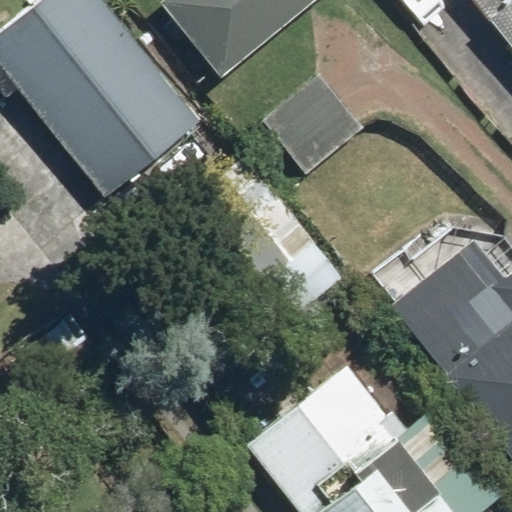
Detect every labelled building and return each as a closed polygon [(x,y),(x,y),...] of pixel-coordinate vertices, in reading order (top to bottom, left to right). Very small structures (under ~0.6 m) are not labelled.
[(202,120),(105,0),(37,0),(0,30),(0,63),(107,196),(202,120)] [(162,0),(224,74),(314,0),(162,0)] [(511,0),(474,0),(511,46),(511,0)] [(319,70),(261,116),(306,171),(364,125),(319,70)] [(343,275),(245,155),(196,194),(294,315),(343,275)] [(474,235),(390,300),(511,456),(511,268),(504,274),(474,235)] [(100,351),(64,311),(22,349),(57,389),(100,351)] [(351,364),(248,439),(302,511),(478,511),(509,489),(442,399),(400,430),(351,364)]
